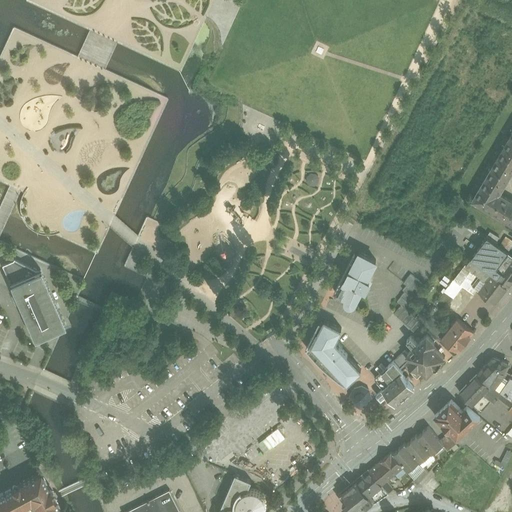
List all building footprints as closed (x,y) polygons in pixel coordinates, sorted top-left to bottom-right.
[(497,43),(481,34),(454,84),(489,102),(511,59),(511,53),(496,45),(497,43)] [(452,173),(475,126),(459,117),(460,114),(441,105),(418,151),(427,156),(425,160),(452,173)] [(511,199),(499,192),(511,170),(511,132),(473,199),(511,221),(511,199)] [(307,183),(318,185),(321,174),(310,171),(307,183)] [(500,236),(490,230),(487,235),(496,241),(500,236)] [(487,236),(471,256),(483,265),(489,258),(491,260),(497,258),(499,255),(498,255),(503,248),(503,247),(487,236)] [(511,281),(511,252),(511,253),(503,246),(503,247),(503,248),(498,255),(499,255),(497,258),(491,260),(489,258),(483,265),(509,285),(511,281)] [(358,254),(355,253),(355,252),(354,252),(334,292),(335,292),(335,291),(338,293),(346,297),(346,299),(346,300),(347,301),(347,302),(348,303),(349,303),(351,304),(352,303),(353,303),(354,302),(355,301),(362,287),(365,289),(370,279),(367,278),(377,260),(359,251),(358,254)] [(150,272),(136,266),(140,259),(130,255),(125,266),(149,276),(150,272)] [(471,256),(454,279),(463,285),(467,288),(483,265),(471,256)] [(15,258),(3,264),(10,281),(36,270),(15,258)] [(509,285),(483,265),(467,288),(474,293),(478,289),(496,303),(509,285)] [(10,281),(34,338),(65,324),(40,268),(36,270),(10,281)] [(411,273),(404,282),(407,285),(409,286),(415,277),(416,277),(411,273)] [(420,281),(415,277),(409,286),(408,286),(413,290),(420,281)] [(454,279),(437,301),(446,307),(463,285),(454,279)] [(169,281),(163,284),(167,294),(174,292),(169,281)] [(413,290),(418,294),(425,285),(420,281),(413,290)] [(408,286),(407,285),(403,289),(405,291),(413,299),(417,294),(413,290),(408,286)] [(413,299),(405,291),(401,296),(410,303),(414,299),(413,299)] [(410,303),(401,296),(397,300),(402,304),(406,308),(410,304),(410,303)] [(406,308),(402,304),(394,313),(402,320),(410,312),(406,308)] [(455,316),(443,306),(440,309),(451,318),(452,317),(454,318),(455,316)] [(421,322),(410,312),(402,320),(415,332),(423,323),(421,322)] [(447,329),(429,313),(421,322),(423,323),(440,338),(440,337),(447,329)] [(457,318),(454,321),(453,319),(450,322),(452,324),(447,329),(440,337),(457,351),(473,331),(457,318)] [(362,368),(335,340),(342,327),(325,319),(323,322),(320,320),(307,345),(309,345),(307,347),(307,346),(306,347),(310,352),(316,358),(323,365),(330,371),(337,377),(345,383),(345,384),(362,368)] [(435,341),(427,334),(418,342),(411,335),(407,339),(414,346),(408,353),(405,350),(395,360),(403,369),(406,366),(412,372),(413,370),(418,376),(424,370),(426,372),(429,372),(431,370),(431,369),(434,366),(435,366),(446,356),(445,355),(444,355),(433,344),(435,341)] [(493,358),(479,372),(492,383),(501,390),(511,398),(511,375),(507,381),(502,377),(509,363),(496,357),(494,357),(493,358)] [(395,360),(394,360),(388,365),(397,375),(383,386),(383,387),(383,388),(384,388),(377,394),(377,395),(378,395),(381,399),(381,400),(382,399),(386,396),(388,398),(391,396),(395,402),(396,403),(397,402),(402,397),(403,397),(403,396),(408,392),(409,392),(409,391),(414,387),(414,386),(402,372),(403,370),(403,369),(395,360)] [(388,365),(375,377),(383,386),(397,375),(388,365)] [(489,385),(477,374),(471,380),(466,385),(466,386),(460,392),(464,396),(468,400),(468,399),(472,403),(481,410),(492,398),(494,400),(495,398),(507,407),(511,401),(511,400),(500,392),(501,390),(492,383),(489,385)] [(363,386),(355,388),(351,395),(353,402),(360,406),(367,404),(371,398),(369,390),(363,386)] [(463,410),(452,399),(435,415),(458,437),(480,416),(467,406),(463,410)] [(429,426),(423,431),(424,431),(418,436),(432,452),(431,452),(432,453),(444,444),(444,443),(440,439),(429,426)] [(418,436),(417,434),(411,439),(412,440),(406,444),(406,445),(420,461),(419,461),(420,462),(431,452),(432,452),(418,436)] [(456,443),(447,434),(440,439),(444,443),(444,444),(448,449),(456,443)] [(420,461),(406,445),(406,444),(405,443),(399,448),(400,449),(394,453),(394,452),(393,453),(408,471),(419,461),(420,461)] [(392,451),(370,469),(370,470),(382,483),(403,465),(392,451)] [(288,469),(291,462),(287,460),(283,467),(288,469)] [(370,470),(342,493),(349,503),(345,506),(349,511),(356,511),(365,505),(366,506),(379,496),(374,490),(382,483),(370,470)] [(40,471),(0,493),(0,511),(66,511),(60,508),(40,471)] [(254,479),(238,472),(220,511),(266,511),(267,511),(268,508),(269,506),(269,505),(269,503),(269,501),(269,499),(268,497),(267,495),(265,493),(264,492),(263,491),(261,490),(260,489),(258,488),(255,488),(253,488),(250,488),(254,479)] [(181,511),(170,489),(124,511),(181,511)]
